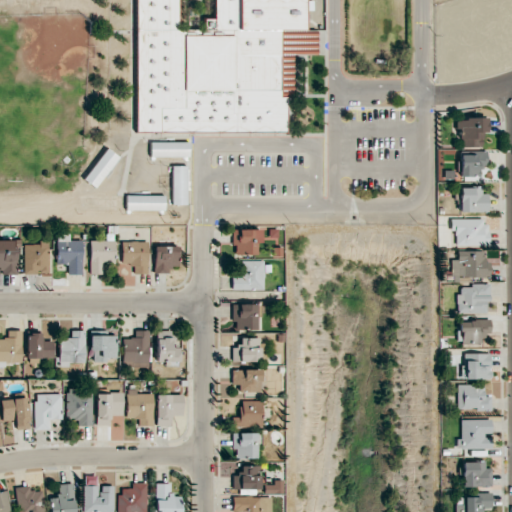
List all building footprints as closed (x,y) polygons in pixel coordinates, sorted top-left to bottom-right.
[(135,0),(136,130),(284,130),(284,95),(292,95),(291,55),(315,55),(315,31),(303,31),(303,0),(135,0)] [(488,132),(487,118),(454,119),(454,128),(459,128),(459,147),(481,147),(481,132),(488,132)] [(188,157),(188,142),(150,142),(150,157),(188,157)] [(118,157),(106,148),(83,179),(95,189),(118,157)] [(486,151),(474,151),(474,155),(459,155),(458,178),(485,179),(486,151)] [(186,204),(186,166),(171,166),(172,204),(186,204)] [(487,212),(487,194),(481,194),(482,188),(459,187),(458,212),(487,212)] [(118,195),(79,195),(79,211),(118,210),(118,195)] [(164,211),(164,196),(126,195),(126,210),(164,211)] [(486,219),(453,219),(453,245),(486,246),(486,219)] [(259,229),(232,230),(233,255),(256,255),(256,244),(259,243),(259,229)] [(81,241),(69,241),(69,234),(56,234),(56,264),(68,264),(68,275),(81,275),(81,241)] [(90,274),(101,274),(101,264),(114,263),(114,240),(89,241),(90,274)] [(148,242),(121,241),(121,264),(133,264),(133,273),(147,274),(148,242)] [(24,273),(48,273),(48,243),(24,243),(24,273)] [(0,273),(16,274),(17,244),(0,244),(0,247),(0,246),(0,273)] [(153,273),(168,273),(168,266),(177,266),(178,246),(154,246),(153,273)] [(489,277),(489,261),(483,260),(483,251),(456,250),(456,259),(453,259),(453,277),(489,277)] [(232,290),(263,290),(263,261),(241,260),(241,275),(232,275),(232,290)] [(488,313),(489,286),(457,285),(457,312),(488,313)] [(233,329),(256,330),(256,316),(260,316),(260,305),(233,304),(233,329)] [(479,343),(479,335),(490,335),(489,320),(457,321),(457,344),(479,343)] [(86,331),(71,330),(70,338),(59,338),(58,367),(68,367),(69,362),(85,363),(86,331)] [(148,368),(148,330),(134,330),(134,338),(123,338),(123,367),(148,368)] [(28,359),(52,358),(52,341),(41,341),(40,333),(27,333),(28,359)] [(90,351),(93,351),(93,360),(117,360),(116,335),(89,336),(90,351)] [(260,338),(240,338),(239,346),(232,346),(231,361),(259,362),(260,338)] [(490,353),(461,354),(462,379),(490,379),(490,353)] [(259,369),(231,370),(231,384),(239,384),(239,392),(259,392),(259,369)] [(484,385),(456,384),(455,409),(490,410),(490,396),(483,396),(484,385)] [(152,394),(135,394),(135,389),(126,389),(125,418),(138,419),(138,426),(152,426),(152,394)] [(90,390),(65,391),(66,418),(76,417),(76,426),(91,425),(90,390)] [(96,425),(109,425),(109,416),(121,415),(121,393),(95,393),(96,425)] [(47,429),(47,420),(61,419),(60,394),(33,394),(34,430),(47,429)] [(182,395),(156,394),(155,425),(169,426),(169,416),(181,416),(182,395)] [(28,429),(27,399),(0,399),(1,421),(14,420),(15,429),(28,429)] [(261,400),(239,401),(239,417),(232,417),(233,427),(262,426),(261,400)] [(490,420),(460,419),(460,439),(456,439),(456,449),(490,449),(490,420)] [(233,433),(233,459),(256,458),(256,443),(260,442),(260,433),(233,433)] [(491,468),(484,468),(485,462),(462,461),(461,487),(491,487),(491,468)] [(232,490),(259,489),(259,466),(240,466),(240,472),(232,472),(232,490)] [(264,494),(281,493),(280,480),(272,480),(272,485),(263,486),(264,494)] [(145,511),(145,483),(131,483),(131,488),(118,489),(118,511),(145,511)] [(179,511),(180,495),(169,495),(170,484),(155,483),(154,511),(179,511)] [(50,498),(49,511),(73,511),(73,484),(57,484),(58,498),(50,498)] [(83,511),(113,511),(113,486),(99,486),(99,485),(83,485),(83,511)] [(18,511),(44,511),(41,490),(30,492),(29,486),(15,488),(18,511)] [(0,511),(10,511),(6,491),(0,492),(0,511)] [(482,511),(482,508),(491,508),(491,493),(478,493),(478,497),(455,498),(455,511),(482,511)] [(269,511),(270,497),(232,496),(231,511),(269,511)]
